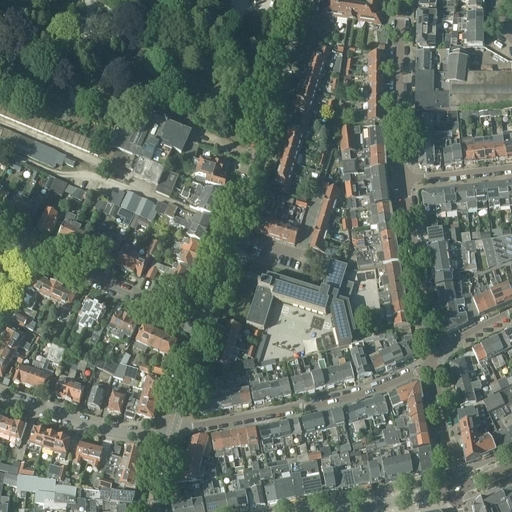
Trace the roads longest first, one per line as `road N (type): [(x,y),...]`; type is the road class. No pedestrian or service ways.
road 1 (tertiary): [(203,329),(305,0)]
road 2 (residential): [(173,429),(309,407),(433,365)]
road 3 (residential): [(203,329),(28,248)]
road 4 (residential): [(403,180),(401,0)]
road 5 (residential): [(0,394),(110,431),(173,429)]
road 6 (residential): [(431,353),(403,180)]
road 7 (residential): [(454,489),(433,365)]
